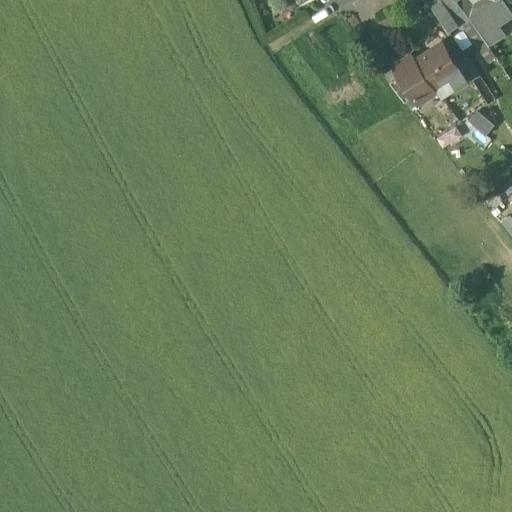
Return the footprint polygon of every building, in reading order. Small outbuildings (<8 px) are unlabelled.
[(440,0),(434,0),(429,4),(436,15),(446,8),(440,0)] [(511,17),(511,15),(501,0),(495,0),(501,8),(492,15),(485,6),(481,8),(488,17),(474,27),(484,40),(489,47),(504,36),(498,27),(511,17)] [(493,0),(488,3),(485,6),(492,15),(501,8),(495,0),(493,0)] [(477,12),(470,2),(461,8),(466,14),(471,11),(473,14),(477,12)] [(461,8),(459,4),(454,8),(463,21),(468,18),(466,14),(461,8)] [(477,12),(473,14),(471,11),(466,14),(468,18),(474,27),(488,17),(481,8),(477,12)] [(458,25),(448,10),(438,17),(447,32),(458,25)] [(474,27),(468,18),(463,21),(461,22),(466,29),(464,30),(476,46),(484,40),(474,27)] [(442,42),(414,60),(433,89),(449,79),(456,90),(467,82),(442,42)] [(414,60),(412,56),(393,68),(394,70),(419,104),(436,93),(433,89),(414,60)] [(410,110),(419,104),(394,70),(384,77),(410,110)] [(493,125),(478,112),(469,123),(484,136),(493,125)]
